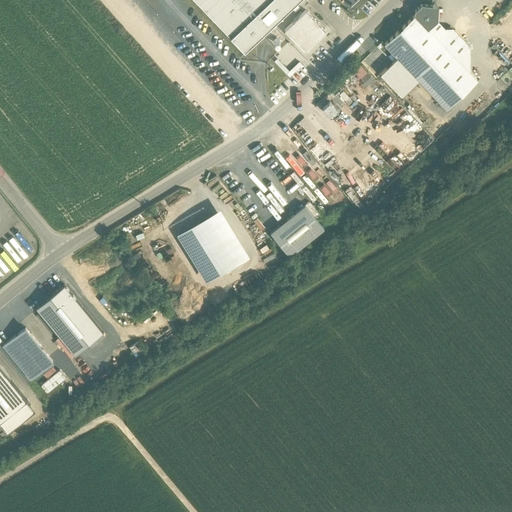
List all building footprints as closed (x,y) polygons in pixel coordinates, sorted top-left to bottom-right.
[(193,0),(242,52),(298,0),(193,0)] [(363,0),(345,0),(344,1),(353,10),(363,0)] [(421,5),(415,11),(415,15),(402,27),(405,30),(415,41),(428,28),(429,28),(437,20),(437,11),(431,5),(421,5)] [(286,33),(305,52),(325,32),(306,13),(286,33)] [(444,28),(437,20),(429,28),(473,74),(469,44),(455,30),(444,28)] [(429,28),(428,28),(415,41),(411,45),(398,57),(418,79),(446,108),(477,78),(473,74),(429,28)] [(415,41),(405,30),(400,34),(411,45),(415,41)] [(400,34),(398,31),(384,44),(397,57),(398,57),(411,45),(400,34)] [(289,67),(286,63),(290,59),(284,52),(275,61),(285,72),(289,67)] [(401,95),(418,79),(398,57),(380,74),(401,95)] [(360,64),(351,73),(365,87),(374,78),(360,64)] [(331,118),(338,111),(330,102),(323,109),(331,118)] [(324,229),(305,205),(270,233),(289,256),(324,229)] [(247,253),(221,210),(213,216),(239,258),(247,253)] [(239,258),(213,216),(187,231),(213,274),(239,258)] [(213,274),(187,231),(179,237),(205,279),(213,274)] [(64,286),(36,308),(75,356),(103,333),(64,286)] [(25,328),(4,346),(31,379),(52,361),(25,328)] [(0,422),(27,400),(0,367),(0,422)]
